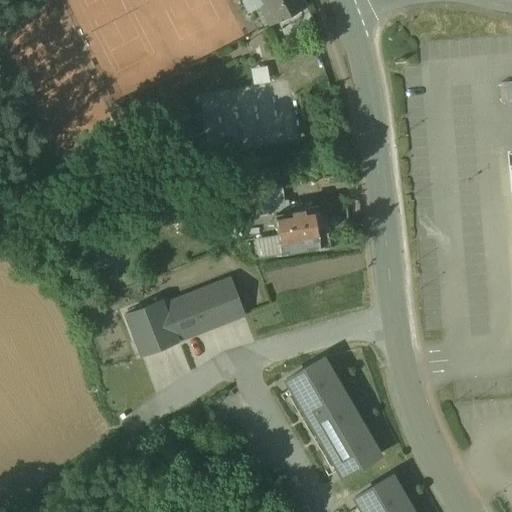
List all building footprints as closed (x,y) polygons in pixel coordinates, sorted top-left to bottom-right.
[(306,6),(303,0),(262,0),(264,5),(261,6),(270,24),(306,6)] [(259,186),(229,191),(238,213),(263,209),(259,186)] [(314,207),(275,213),(280,244),(319,238),(318,232),(317,223),(314,207)] [(326,221),(317,223),(318,232),(328,231),(326,221)] [(319,238),(280,244),(282,255),(319,249),(321,248),(319,238)] [(229,278),(162,304),(176,340),(243,314),(229,278)] [(176,340),(162,304),(160,299),(126,313),(141,354),(176,340)] [(322,358),(286,379),(342,474),(378,453),(322,358)] [(412,511),(390,475),(354,497),(363,511),(412,511)]
